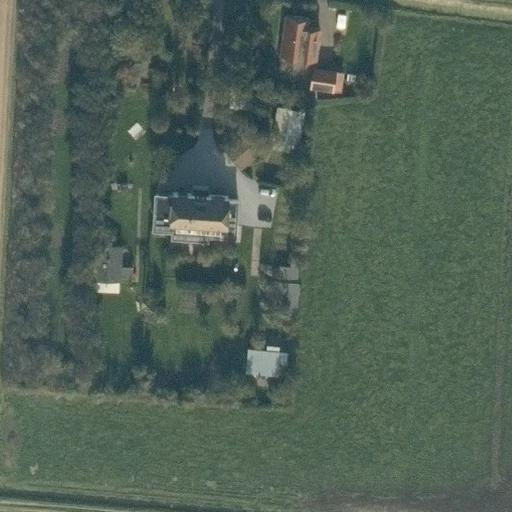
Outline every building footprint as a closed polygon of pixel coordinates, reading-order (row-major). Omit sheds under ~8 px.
[(284,39),(281,54),(315,59),(319,28),(308,26),(309,18),(287,14),(284,32),(283,32),(282,38),(284,39)] [(310,87),(334,91),(337,70),(313,67),(310,87)] [(271,137),(298,142),(304,110),(277,105),(271,137)] [(241,169),(260,151),(243,131),(224,149),(241,169)] [(155,193),(153,228),(173,229),(174,220),(224,223),(224,226),(235,227),(237,199),(227,198),(227,194),(171,191),(171,194),(155,193)] [(132,266),(122,265),(123,244),(93,243),(91,279),(132,280),(132,266)] [(296,278),(298,259),(291,258),(286,306),(296,307),(298,278),(296,278)] [(278,363),(285,362),(288,351),(247,347),(245,370),(277,373),(278,363)]
